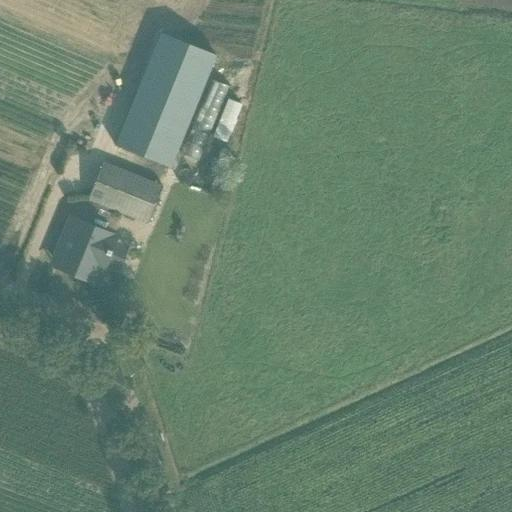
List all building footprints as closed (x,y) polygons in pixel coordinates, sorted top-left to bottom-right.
[(157,26),(112,140),(168,161),(212,48),(157,26)] [(212,93),(196,127),(193,126),(181,151),(195,158),(223,98),(212,93)] [(213,136),(226,141),(241,104),(228,99),(213,136)] [(219,148),(208,192),(219,196),(229,158),(230,151),(219,148)] [(147,224),(162,187),(103,163),(88,200),(147,224)] [(58,266),(90,279),(96,265),(102,267),(114,238),(70,220),(58,250),(64,252),(58,266)]
